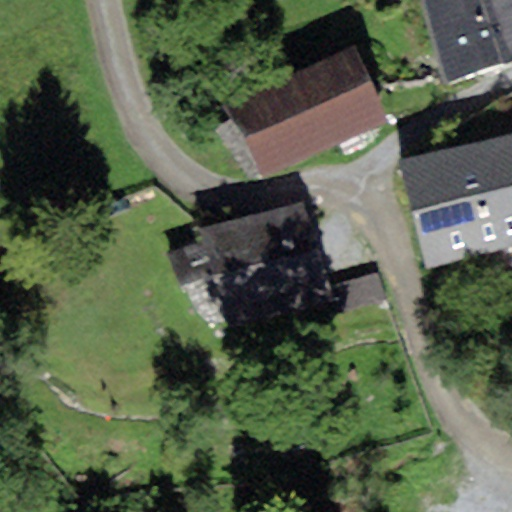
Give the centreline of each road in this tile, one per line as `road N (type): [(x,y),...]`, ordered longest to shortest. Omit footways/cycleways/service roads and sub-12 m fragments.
road 1 (track): [(357,173),(280,190),(209,194),(164,163),(134,106),(107,0)]
road 2 (track): [(511,462),(458,409),(412,331),(357,173)]
road 3 (track): [(511,81),(465,95),(357,173)]
